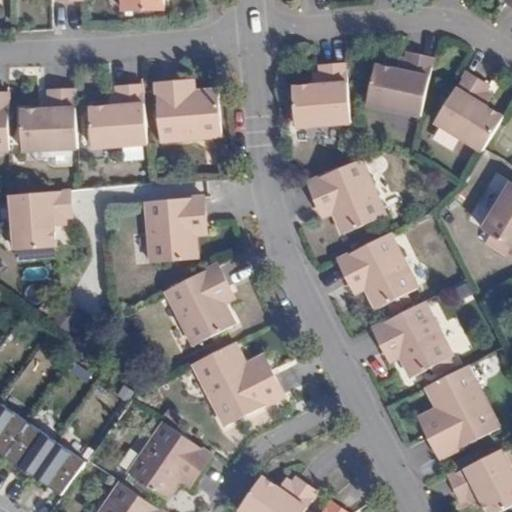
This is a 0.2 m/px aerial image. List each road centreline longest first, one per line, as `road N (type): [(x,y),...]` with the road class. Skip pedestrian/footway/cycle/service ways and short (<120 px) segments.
road 1 (residential): [(248,32),(267,213),(283,261),(358,400)]
road 2 (residential): [(248,32),(0,50)]
road 3 (residential): [(445,21),(248,32)]
road 4 (residential): [(358,400),(257,448),(213,511)]
road 5 (residential): [(358,400),(414,511)]
